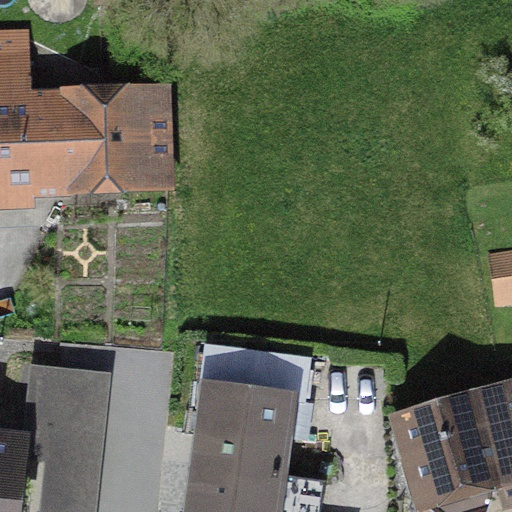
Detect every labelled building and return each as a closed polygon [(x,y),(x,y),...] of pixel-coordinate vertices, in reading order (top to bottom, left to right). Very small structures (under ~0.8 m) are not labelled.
[(0,37),(0,184),(161,179),(161,107),(24,112),(21,37),(0,37)] [(511,258),(490,262),(497,304),(511,301),(511,258)] [(99,511),(116,378),(30,367),(21,441),(12,511),(99,511)] [(271,511),(287,400),(204,389),(187,511),(271,511)] [(511,390),(475,401),(475,400),(391,427),(413,504),(494,481),(502,510),(511,506),(511,390)] [(12,511),(21,441),(0,438),(0,511),(12,511)]
